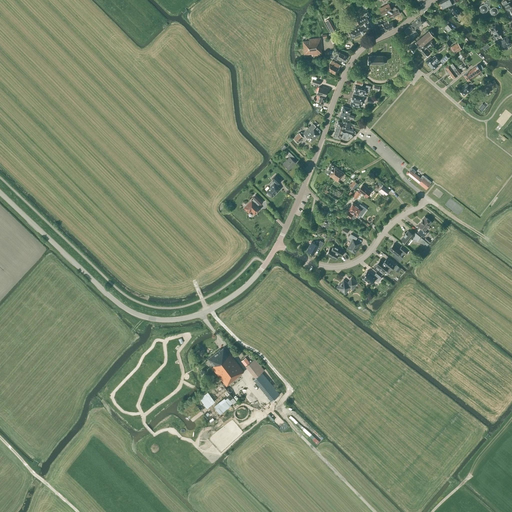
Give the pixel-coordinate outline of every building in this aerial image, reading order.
[(443,0),(439,3),(442,9),(453,4),(453,5),(456,3),(454,0),(443,0)] [(485,0),(485,2),(484,1),(483,5),(482,5),(481,5),(480,6),(479,7),(479,8),(479,9),(479,10),(480,11),(480,12),(481,13),(482,13),(483,13),(484,13),(485,12),(486,12),(487,11),(487,10),(489,10),(489,11),(490,13),(490,14),(491,14),(492,15),(493,15),(494,16),(495,15),(496,15),(497,14),(497,13),(498,12),(498,11),(498,10),(497,9),(497,8),(496,8),(495,7),(494,7),(492,7),(491,8),(489,7),(490,3),(490,0),(485,0)] [(511,12),(511,4),(511,5),(509,2),(507,3),(505,0),(501,2),(507,11),(510,9),(511,12)] [(452,5),(448,7),(450,10),(456,16),(455,17),(457,19),(458,20),(462,17),(459,14),(460,13),(455,7),(457,5),(457,4),(456,3),(453,5),(452,5)] [(383,14),(384,16),(387,14),(390,19),(400,13),(398,8),(396,9),(395,7),(391,10),(388,4),(378,8),(382,15),(383,14)] [(352,38),(372,27),(367,18),(371,17),(368,11),(364,13),(366,17),(357,21),(360,25),(349,31),(352,38)] [(411,25),(415,29),(421,23),(422,24),(424,22),(424,21),(420,16),(411,25)] [(384,28),(385,32),(395,27),(393,21),(388,23),(388,21),(382,24),(378,26),(380,29),(384,28)] [(492,38),(494,40),(501,36),(499,34),(502,32),(497,24),(490,27),(495,36),(492,38)] [(411,25),(404,30),(412,39),(413,38),(418,34),(414,29),(411,25)] [(430,51),(427,48),(424,44),(431,37),(433,36),(428,31),(415,42),(420,47),(418,48),(426,57),(431,53),(430,51)] [(507,36),(502,39),(501,36),(494,40),(495,43),(498,42),(502,48),(504,47),(504,48),(505,49),(507,49),(510,48),(508,45),(510,43),(511,43),(507,36)] [(432,46),(435,43),(431,37),(424,44),(427,48),(427,47),(428,48),(428,47),(430,45),(432,46)] [(321,55),(321,49),(322,49),(321,38),(309,39),(309,41),(303,41),(304,55),(312,54),(312,56),(321,55)] [(451,54),(454,52),(460,49),(457,43),(448,48),(451,54)] [(337,58),(343,62),(346,56),(342,54),(340,53),(339,55),(336,53),(333,59),(336,61),(337,58)] [(386,61),(386,58),(386,57),(383,56),(383,55),(368,56),(368,58),(367,58),(367,61),(368,61),(368,63),(368,64),(368,63),(383,63),(386,61)] [(438,58),(437,57),(436,57),(435,56),(432,58),(430,56),(425,61),(433,70),(438,65),(436,63),(439,61),(438,60),(438,58)] [(339,68),(338,68),(340,65),(331,60),(330,63),(329,63),(326,69),(335,74),(339,68)] [(448,65),(445,67),(448,71),(446,72),(448,74),(449,73),(453,70),(456,68),(451,62),(451,63),(449,64),(448,65)] [(478,67),(477,65),(476,66),(468,72),(463,75),(467,81),(472,78),(472,77),(481,71),(478,67)] [(453,70),(449,73),(454,79),(458,76),(457,76),(458,75),(459,75),(461,73),(457,68),(456,69),(456,68),(453,70)] [(361,85),(362,85),(363,81),(356,80),(355,83),(359,84),(359,87),(355,85),(353,93),(359,94),(360,89),(360,90),(361,86),(361,85)] [(359,94),(364,96),(366,91),(369,91),(370,86),(366,85),(365,87),(361,86),(360,90),(360,89),(359,94)] [(320,94),(325,96),(328,88),(322,86),(322,88),(319,87),(316,95),(319,96),(320,94)] [(473,89),(470,86),(468,88),(467,86),(460,91),(463,95),(467,93),(473,89)] [(480,94),(484,98),(491,91),(487,87),(480,94)] [(350,105),(360,107),(363,97),(359,96),(359,95),(353,94),(350,105)] [(315,100),(323,103),(325,98),(317,95),(315,100)] [(348,118),(353,119),(354,116),(349,115),(351,109),(343,106),(339,117),(347,120),(348,118)] [(343,130),(348,131),(350,124),(343,121),(342,123),(338,122),(336,127),(343,130)] [(311,122),(308,125),(309,127),(308,128),(310,130),(310,131),(316,137),(319,134),(320,131),(317,127),(315,130),(313,128),(315,126),(313,123),(312,124),(311,122)] [(343,130),(336,127),(334,132),(344,135),(347,136),(348,133),(345,132),(345,133),(342,132),(343,130)] [(316,137),(310,131),(310,130),(308,128),(302,133),(301,132),(299,134),(299,133),(293,138),(298,142),(303,137),(303,138),(305,136),(311,142),(316,137)] [(287,155),(290,157),(283,164),(288,169),(295,163),(292,160),(295,157),(290,152),(287,155)] [(324,172),(338,182),(344,174),(331,163),(324,172)] [(407,174),(418,183),(426,189),(430,184),(421,176),(420,178),(414,173),(416,171),(412,168),(407,174)] [(267,194),(269,196),(270,196),(272,197),(280,189),(275,184),(276,183),(277,185),(280,182),(275,176),(272,179),(274,182),(273,183),(272,182),(269,185),(271,186),(266,191),(267,192),(267,194)] [(362,184),(358,190),(366,197),(371,192),(366,188),(362,184)] [(384,193),(386,195),(389,191),(383,186),(379,191),(383,195),(384,193)] [(254,199),(252,201),(251,200),(244,208),(249,213),(251,211),(254,214),(260,209),(257,205),(258,204),(259,205),(263,202),(255,195),(252,198),(254,199)] [(353,203),(348,210),(353,215),(355,216),(356,216),(359,218),(365,209),(359,205),(358,207),(353,203)] [(347,211),(344,215),(350,219),(351,217),(353,219),(355,216),(353,215),(348,211),(347,210),(347,211)] [(320,224),(328,228),(331,222),(328,221),(329,220),(323,217),(320,224)] [(431,222),(425,217),(418,225),(421,228),(417,232),(423,237),(427,233),(424,231),(428,226),(431,222)] [(403,235),(403,236),(401,239),(407,244),(412,238),(417,242),(420,237),(415,233),(413,235),(408,231),(405,233),(404,232),(403,234),(403,235)] [(348,239),(351,241),(347,249),(351,251),(355,253),(357,250),(356,249),(360,243),(355,241),(357,237),(351,234),(348,239)] [(315,244),(311,242),(307,251),(313,254),(317,247),(320,249),(323,242),(320,241),(319,242),(317,241),(315,244)] [(394,244),(389,249),(395,254),(393,257),(399,261),(401,259),(402,257),(401,256),(400,256),(398,254),(401,251),(402,252),(403,253),(405,254),(408,251),(402,246),(399,248),(396,246),(394,244)] [(340,257),(344,251),(333,245),(331,249),(329,248),(326,255),(335,260),(337,256),(340,257)] [(391,269),(394,265),(386,258),(383,262),(380,260),(375,265),(381,270),(380,271),(383,273),(388,267),(391,269)] [(378,281),(378,280),(379,281),(382,278),(376,273),(374,276),(367,271),(362,277),(362,278),(362,279),(365,281),(366,281),(370,284),(374,280),(376,281),(378,281)] [(345,294),(350,288),(352,289),(357,283),(351,279),(347,283),(343,280),(339,285),(339,284),(336,288),(340,290),(345,294)] [(224,383),(223,385),(221,382),(194,403),(210,423),(236,402),(225,387),(226,386),(240,376),(239,375),(244,372),(224,347),(220,350),(220,349),(208,359),(208,360),(205,362),(207,365),(210,362),(213,366),(212,367),(224,383)] [(241,361),(255,378),(253,379),(271,401),(279,394),(261,372),(264,370),(255,358),(249,363),(246,358),(241,361)] [(240,420),(243,420),(245,419),(247,416),(247,413),(245,411),(242,409),(240,410),(237,411),(236,414),(236,417),(238,419),(240,420)] [(291,415),(289,417),(297,423),(299,421),(291,415)]
